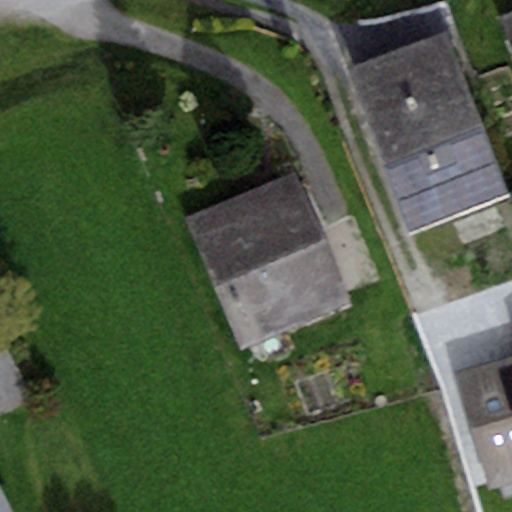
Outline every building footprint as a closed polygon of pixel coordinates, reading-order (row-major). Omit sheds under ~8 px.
[(511,12),(497,18),(511,55),(511,12)] [(377,151),(475,115),(445,34),(347,69),(377,151)] [(475,115),(377,151),(408,234),(505,199),(475,115)] [(297,177),(186,221),(239,353),(350,309),(297,177)] [(511,358),(456,375),(489,491),(511,484),(511,358)] [(0,511),(10,511),(0,491),(0,511)]
